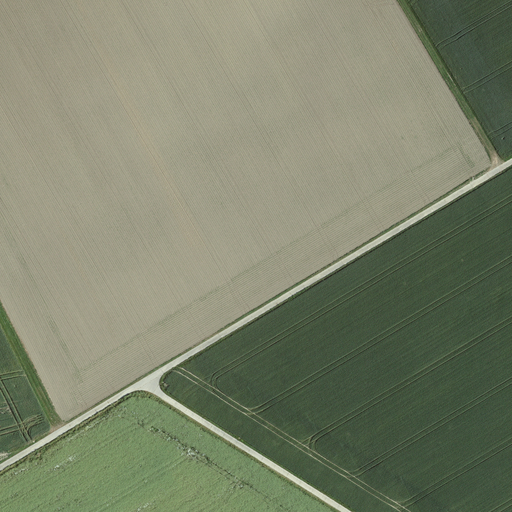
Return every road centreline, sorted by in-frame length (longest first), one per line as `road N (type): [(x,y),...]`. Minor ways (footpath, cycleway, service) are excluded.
road 1 (track): [(0,469),(511,161)]
road 2 (track): [(143,383),(347,511)]
